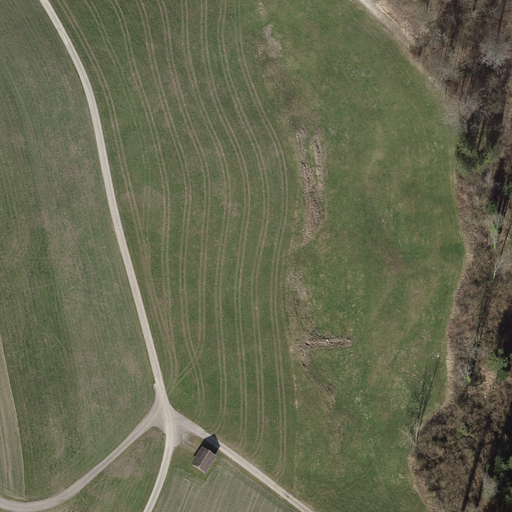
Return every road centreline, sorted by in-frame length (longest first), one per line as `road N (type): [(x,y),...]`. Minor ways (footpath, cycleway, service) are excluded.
road 1 (track): [(44,0),(90,91),(114,220),(167,415)]
road 2 (track): [(167,415),(50,505),(0,504)]
road 3 (track): [(167,415),(309,511)]
